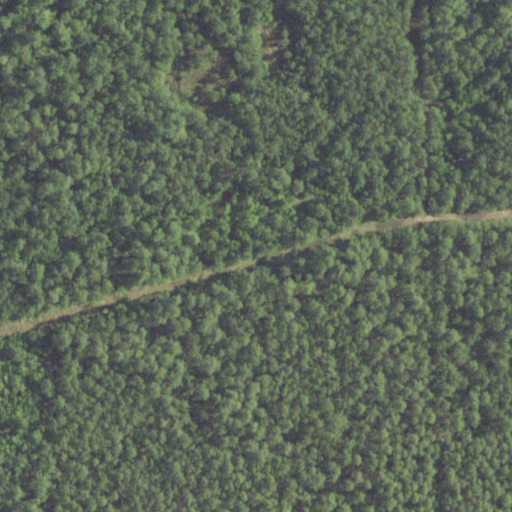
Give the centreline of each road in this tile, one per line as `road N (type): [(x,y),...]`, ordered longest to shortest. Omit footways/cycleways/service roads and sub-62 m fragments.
road 1 (track): [(0,331),(385,218),(511,212)]
road 2 (track): [(430,427),(414,0)]
road 3 (track): [(117,511),(430,427)]
road 4 (track): [(511,26),(455,97),(421,108)]
